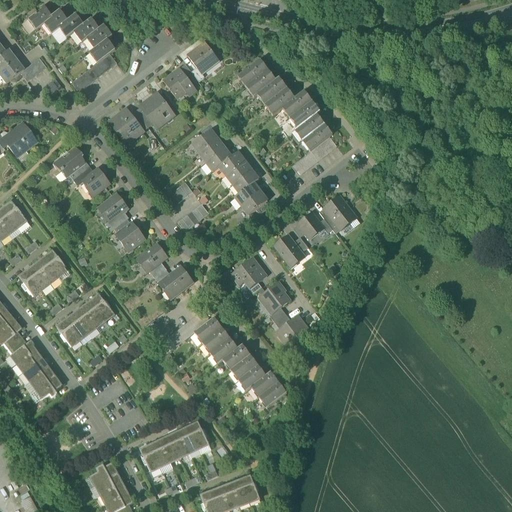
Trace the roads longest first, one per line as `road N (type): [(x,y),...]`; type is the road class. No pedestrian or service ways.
road 1 (residential): [(0,287),(100,422),(148,511)]
road 2 (residential): [(82,122),(191,260),(210,269),(254,238)]
road 3 (secondary): [(511,13),(404,34),(270,16)]
